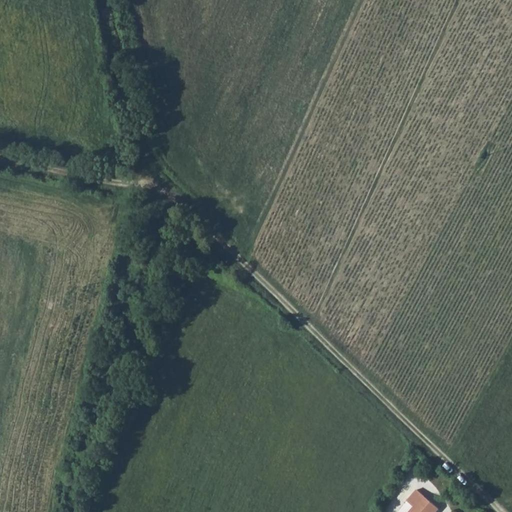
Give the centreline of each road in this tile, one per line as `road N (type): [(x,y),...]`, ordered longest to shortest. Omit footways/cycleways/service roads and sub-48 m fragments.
road 1 (track): [(0,158),(153,189),(187,209),(496,511)]
road 2 (track): [(153,189),(106,0)]
